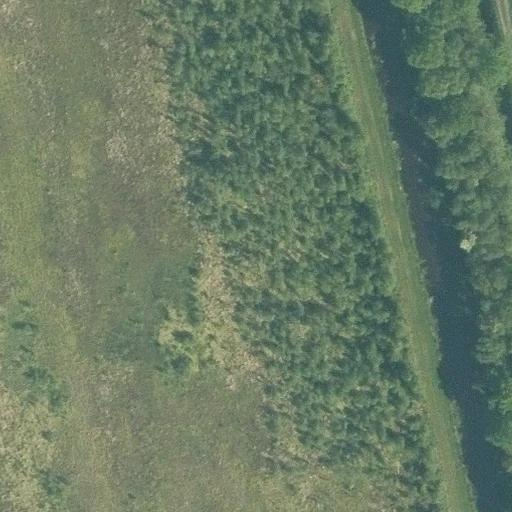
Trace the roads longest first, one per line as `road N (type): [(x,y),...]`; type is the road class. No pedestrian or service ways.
road 1 (track): [(460,511),(342,0)]
road 2 (track): [(511,485),(399,0)]
